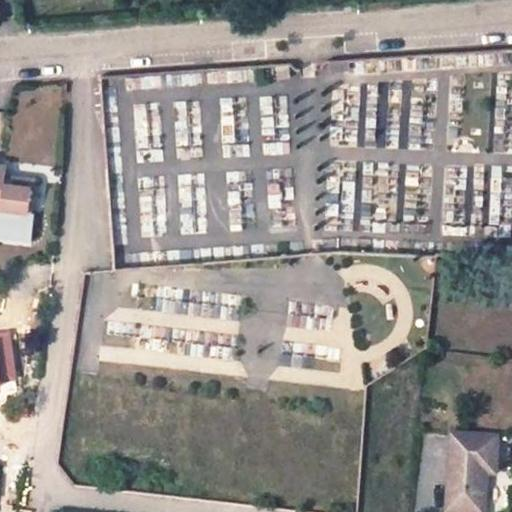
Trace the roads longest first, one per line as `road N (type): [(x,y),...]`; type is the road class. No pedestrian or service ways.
road 1 (residential): [(86,51),(46,449),(51,487),(192,511)]
road 2 (residential): [(86,51),(511,11)]
